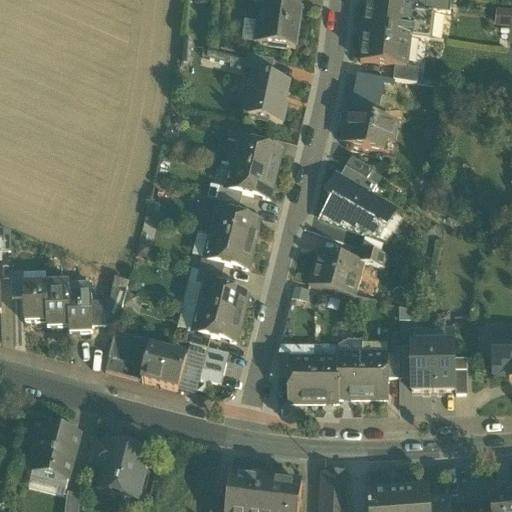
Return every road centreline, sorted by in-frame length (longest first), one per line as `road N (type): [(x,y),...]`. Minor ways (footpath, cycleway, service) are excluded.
road 1 (residential): [(241,440),(338,0)]
road 2 (tertiary): [(241,440),(311,453),(511,442)]
road 3 (tertiary): [(0,373),(241,440)]
